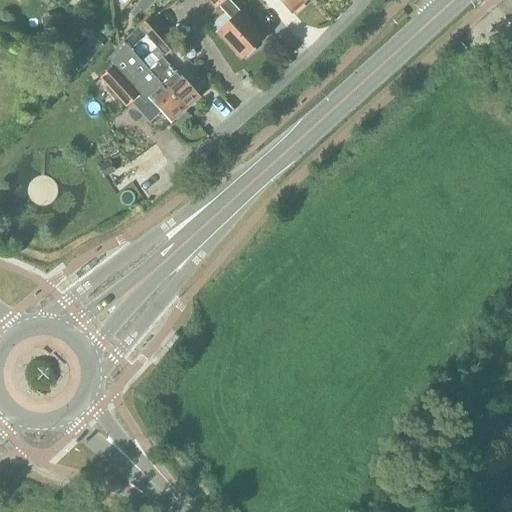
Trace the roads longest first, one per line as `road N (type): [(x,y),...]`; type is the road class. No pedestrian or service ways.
road 1 (secondary): [(131,290),(454,0)]
road 2 (residential): [(216,138),(361,0)]
road 3 (tertiary): [(181,511),(78,406)]
